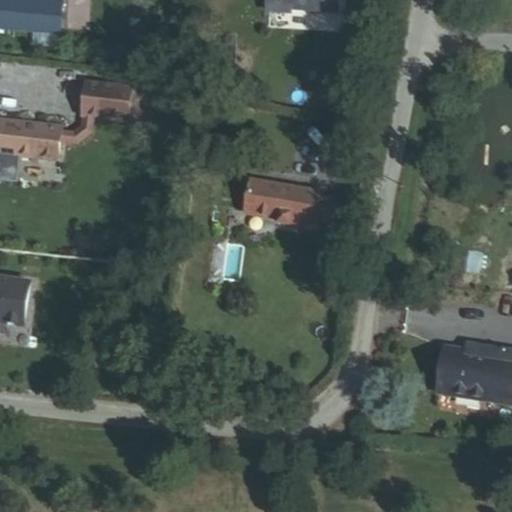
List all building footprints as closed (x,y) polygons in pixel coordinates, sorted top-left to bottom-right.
[(68,28),(71,0),(10,0),(8,21),(68,28)] [(343,0),(274,0),(274,19),(296,20),(296,16),(343,19),(343,0)] [(0,120),(0,174),(12,176),(17,172),(19,158),(58,163),(60,143),(77,144),(92,133),(94,119),(128,123),(132,88),(87,83),(83,117),(85,118),(83,127),(75,134),(61,131),(62,129),(0,120)] [(152,93),(132,91),(128,122),(148,124),(152,93)] [(57,169),(58,163),(19,158),(18,164),(57,169)] [(324,197),(257,184),(251,216),(282,222),(281,226),(299,230),(300,225),(317,229),(318,224),(323,201),(324,197)] [(342,205),(323,201),(318,224),(338,227),(342,205)] [(0,319),(30,325),(37,282),(0,275),(0,319)] [(441,394),(511,405),(511,349),(472,343),(471,349),(449,346),(441,394)]
